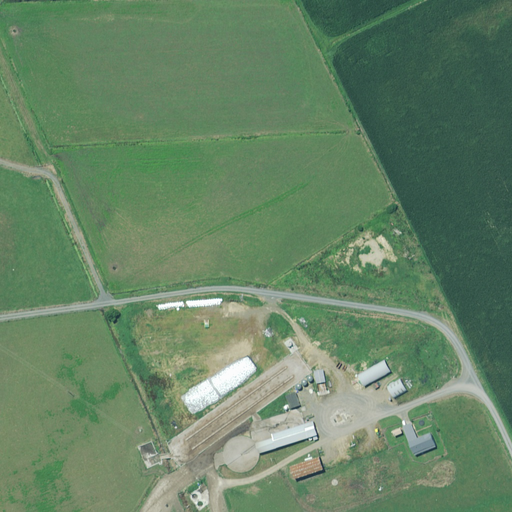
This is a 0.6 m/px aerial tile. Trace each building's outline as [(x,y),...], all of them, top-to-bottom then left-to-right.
[(275,360),(299,365),(310,367),(313,353),(277,346),(276,351),(275,360)] [(393,372),(387,360),(361,375),(367,386),(393,372)] [(408,391),(402,379),(389,387),(396,398),(408,391)] [(329,384),(319,386),(322,399),(331,397),(329,384)] [(303,406),(298,392),(288,396),(289,400),(284,402),(286,407),(291,405),(293,409),(303,406)] [(320,435),(316,422),(275,435),(276,438),(259,443),(262,454),(320,435)] [(421,439),(415,423),(405,427),(417,456),(438,447),(432,434),(421,439)] [(406,434),(404,428),(395,431),(397,437),(406,434)] [(352,453),(349,443),(339,446),(342,456),(352,453)] [(326,470),(322,458),(293,467),(297,480),(326,470)]
